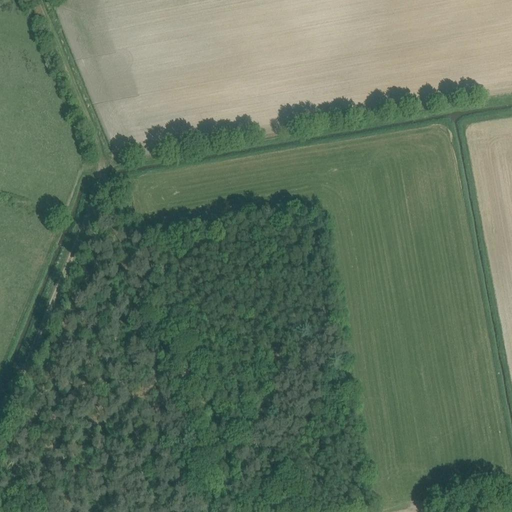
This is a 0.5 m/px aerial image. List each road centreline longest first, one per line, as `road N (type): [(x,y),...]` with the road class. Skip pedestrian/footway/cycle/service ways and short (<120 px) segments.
road 1 (track): [(0,420),(101,165)]
road 2 (track): [(39,0),(101,165)]
road 3 (track): [(370,511),(511,496)]
